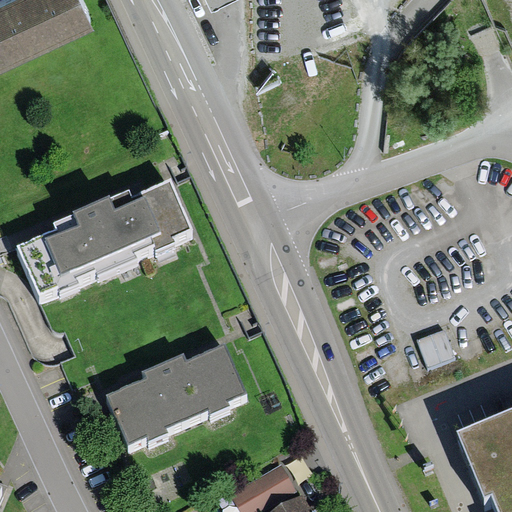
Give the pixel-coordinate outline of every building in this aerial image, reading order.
[(78,0),(8,0),(0,4),(0,74),(93,32),(78,0)] [(205,0),(211,12),(236,0),(205,0)] [(52,241),(16,258),(38,308),(190,240),(168,191),(132,207),(129,200),(50,235),(52,241)] [(106,408),(127,455),(246,402),(225,355),(185,372),(181,364),(140,382),(144,391),(106,408)] [(511,511),(511,411),(457,434),(488,511),(511,511)] [(243,511),(263,511),(294,495),(282,473),(236,498),(243,511)] [(305,511),(300,503),(285,511),(305,511)]
